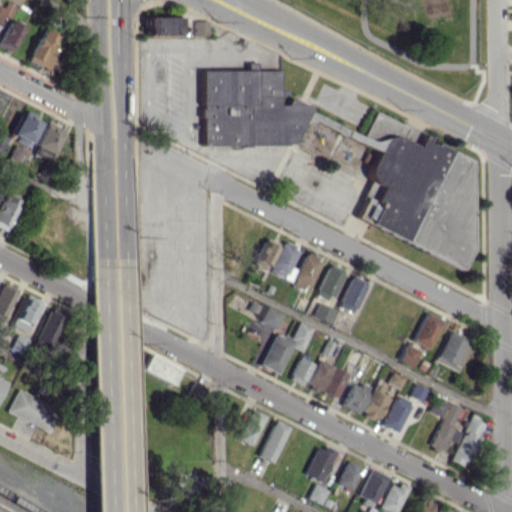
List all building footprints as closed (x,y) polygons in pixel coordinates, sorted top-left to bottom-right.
[(179,17),(144,17),(144,33),(179,34),(179,17)] [(0,46),(10,51),(20,26),(5,20),(0,32),(0,46)] [(207,35),(206,20),(192,21),(192,35),(207,35)] [(53,35),(39,29),(25,59),(46,69),(52,56),(45,53),(53,35)] [(278,69),(198,69),(198,145),(294,144),(310,106),(288,97),(286,104),(278,104),(278,69)] [(8,137),(26,146),(38,120),(20,111),(8,137)] [(60,128),(42,121),(30,153),(47,159),(60,128)] [(5,158),(21,165),(27,151),(12,144),(5,158)] [(0,199),(0,228),(4,230),(17,199),(3,193),(0,199)] [(250,263),(263,270),(276,245),(263,238),(250,263)] [(288,266),(296,248),(279,241),(267,271),(290,281),(295,268),(288,266)] [(289,284),(304,291),(317,258),(303,252),(289,284)] [(312,295),(328,301),(340,269),(326,263),(312,295)] [(336,307),(352,313),(363,280),(347,275),(336,307)] [(0,334),(4,325),(0,323),(0,319),(14,289),(0,282),(0,334)] [(11,327),(26,331),(35,302),(21,297),(11,327)] [(30,345),(45,351),(60,316),(44,310),(30,345)] [(426,348),(439,319),(422,312),(409,341),(426,348)] [(309,326),(296,321),(288,339),(271,332),(257,365),(277,373),(287,346),(299,351),(309,326)] [(461,343),(464,338),(447,330),(433,360),(455,371),(467,346),(461,343)] [(26,338),(15,333),(8,347),(20,352),(26,338)] [(416,350),(403,343),(395,359),(407,366),(416,350)] [(180,368),(146,354),(139,370),(173,384),(180,368)] [(287,379),(302,384),(309,362),(294,357),(287,379)] [(345,373),(315,359),(304,384),(333,398),(345,373)] [(396,388),(401,377),(390,371),(384,382),(396,388)] [(380,386),(372,382),(358,412),(375,419),(386,397),(377,393),(380,386)] [(419,401),(424,388),(411,382),(406,395),(419,401)] [(365,385),(358,383),(357,387),(347,383),(339,407),(356,412),(365,385)] [(54,407),(14,388),(3,411),(42,430),(54,407)] [(392,395),(378,424),(393,432),(407,402),(392,395)] [(426,411),(440,416),(439,420),(450,424),(456,405),(430,397),(426,411)] [(249,445),(261,413),(247,408),(235,440),(249,445)] [(463,466),(483,423),(466,416),(447,459),(463,466)] [(255,456),(269,462),(285,425),(270,419),(255,456)] [(452,442),(456,429),(434,422),(426,446),(440,450),(444,439),(452,442)] [(332,450),(324,447),(322,450),(313,446),(301,474),(319,481),(332,450)] [(349,489),(358,465),(345,460),(335,483),(349,489)] [(373,502),(384,475),(367,468),(355,495),(373,502)] [(166,490),(189,498),(196,481),(172,472),(166,490)] [(387,483),(375,506),(386,511),(392,511),(406,486),(396,482),(394,487),(387,483)] [(324,489),(311,483),(305,498),(318,503),(324,489)] [(412,511),(427,511),(430,504),(418,500),(412,511)]
